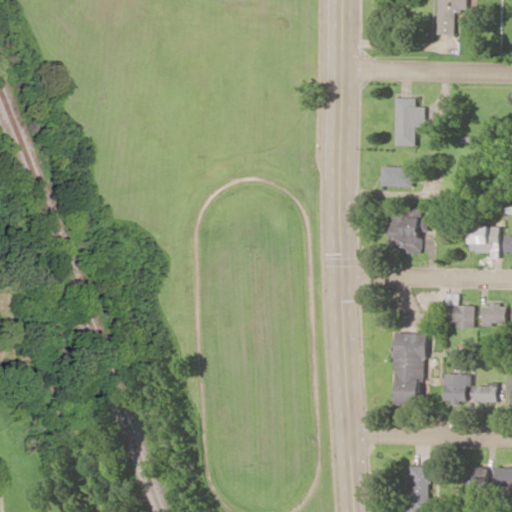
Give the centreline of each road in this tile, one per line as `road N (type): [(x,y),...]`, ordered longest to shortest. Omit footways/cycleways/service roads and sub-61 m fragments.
road 1 (tertiary): [(349,511),(337,132),(342,0)]
road 2 (residential): [(511,71),(341,68)]
road 3 (residential): [(511,279),(342,274)]
road 4 (residential): [(511,435),(351,433)]
